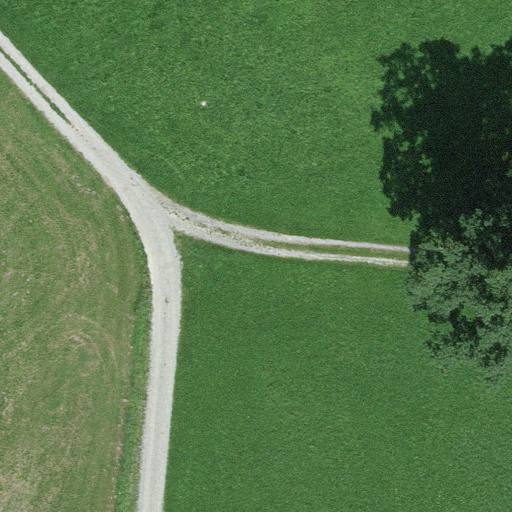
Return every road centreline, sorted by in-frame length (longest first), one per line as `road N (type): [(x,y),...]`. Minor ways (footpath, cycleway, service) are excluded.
road 1 (track): [(0,50),(135,191),(163,244),(166,308),(145,511)]
road 2 (track): [(135,191),(206,230),(269,243),(390,261),(511,266)]
